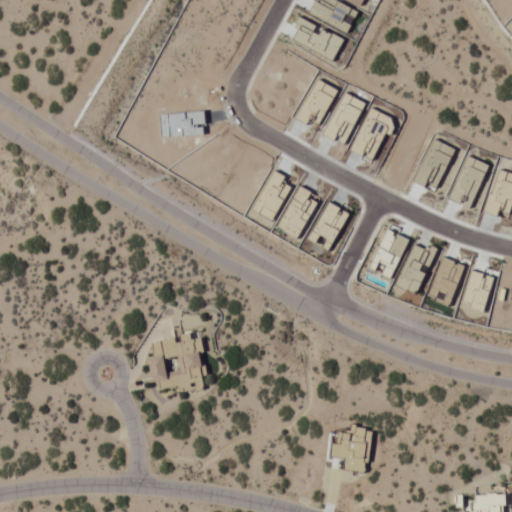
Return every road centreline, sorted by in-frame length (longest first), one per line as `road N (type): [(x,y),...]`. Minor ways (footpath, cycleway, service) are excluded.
road 1 (residential): [(268,135),(443,229),(511,247),(262,33),(234,104),(268,135)]
road 2 (residential): [(511,360),(385,326),(276,272),(0,98)]
road 3 (residential): [(0,127),(368,343),(434,369),(511,384)]
road 4 (residential): [(0,493),(140,486),(294,511)]
road 5 (residential): [(319,317),(379,196)]
road 6 (residential): [(140,486),(136,434),(106,373)]
